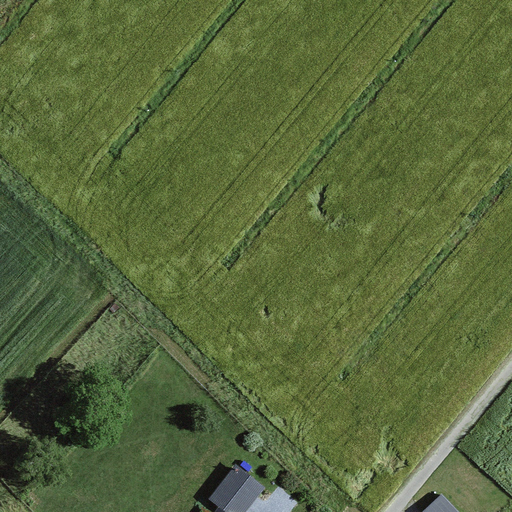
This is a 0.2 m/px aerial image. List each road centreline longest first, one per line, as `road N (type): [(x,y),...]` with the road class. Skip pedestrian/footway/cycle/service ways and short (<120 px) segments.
road 1 (track): [(0,170),(356,511)]
road 2 (track): [(392,511),(511,366)]
